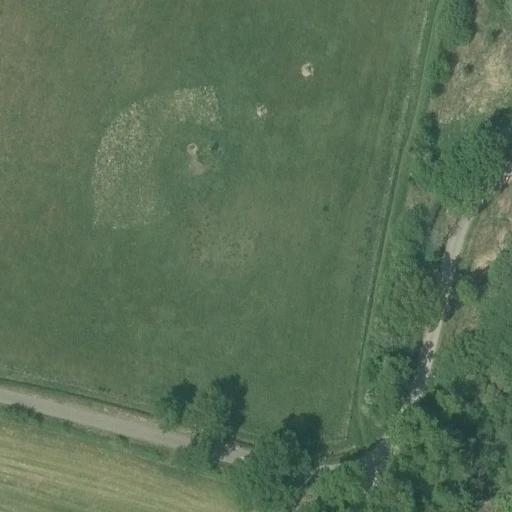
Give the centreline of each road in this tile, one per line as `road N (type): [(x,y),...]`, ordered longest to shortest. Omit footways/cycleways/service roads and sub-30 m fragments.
road 1 (unclassified): [(0,398),(290,472),(367,469),(408,409),(460,221),(473,199),(511,169)]
road 2 (track): [(441,0),(356,388),(367,469)]
